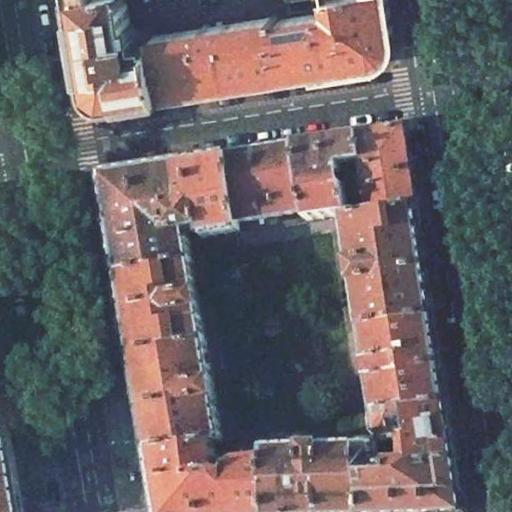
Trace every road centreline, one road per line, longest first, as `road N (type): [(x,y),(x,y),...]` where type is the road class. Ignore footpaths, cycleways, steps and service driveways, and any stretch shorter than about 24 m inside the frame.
road 1 (residential): [(29,155),(437,98)]
road 2 (secondary): [(89,511),(29,155)]
road 3 (residential): [(437,98),(476,361)]
road 4 (secondary): [(29,155),(2,0)]
